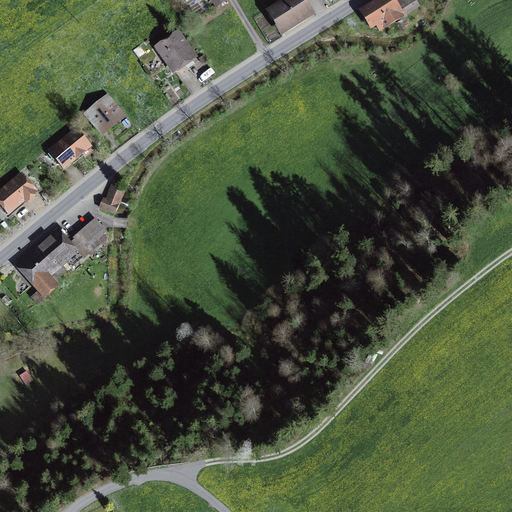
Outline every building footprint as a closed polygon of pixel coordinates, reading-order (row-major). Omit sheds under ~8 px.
[(284,0),(285,1),(285,0),(287,0),(288,2),(272,13),(283,31),(309,14),(300,0),(284,0)] [(384,0),(364,13),(371,25),(375,22),(380,30),(402,16),(391,0),(384,0)] [(414,0),(401,0),(399,2),(406,14),(418,6),(414,0)] [(164,55),(174,70),(193,58),(177,35),(162,45),(167,53),(164,55)] [(105,99),(86,114),(95,125),(98,122),(104,130),(120,118),(105,99)] [(51,152),(58,161),(57,161),(64,170),(83,155),(81,153),(89,147),(76,131),(51,152)] [(15,181),(0,193),(0,201),(9,212),(24,200),(26,202),(36,194),(24,179),(18,184),(15,181)] [(110,202),(104,199),(100,208),(114,214),(124,191),(116,187),(110,202)] [(88,253),(106,238),(102,234),(105,231),(96,221),(75,238),(88,253)] [(32,297),(38,304),(45,297),(44,296),(56,286),(45,273),(58,262),(61,266),(69,260),(74,265),(82,258),(66,238),(68,236),(62,229),(34,252),(36,255),(22,267),(41,289),(32,297)]
